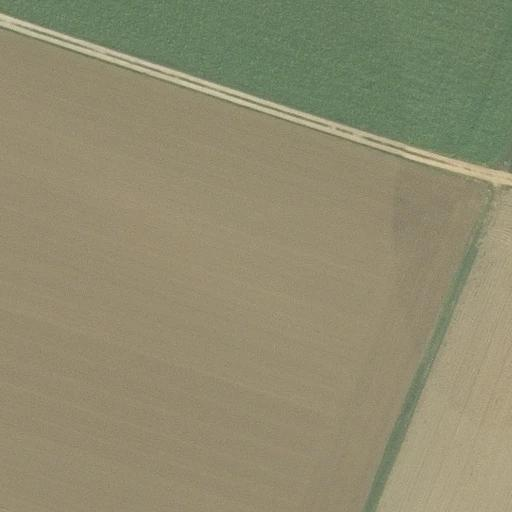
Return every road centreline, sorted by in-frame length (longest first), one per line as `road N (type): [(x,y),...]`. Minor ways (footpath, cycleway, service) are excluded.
road 1 (track): [(511,184),(0,20)]
road 2 (track): [(371,511),(499,182)]
